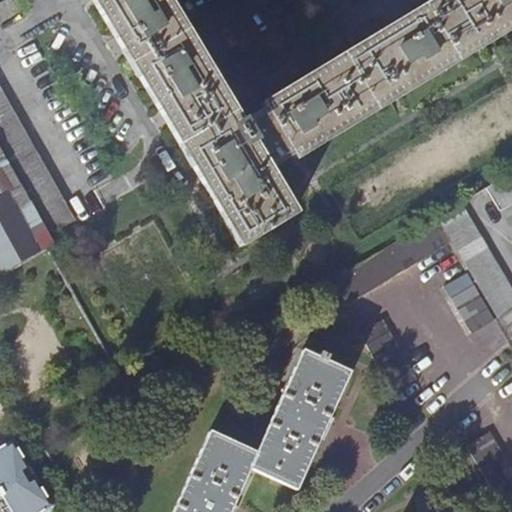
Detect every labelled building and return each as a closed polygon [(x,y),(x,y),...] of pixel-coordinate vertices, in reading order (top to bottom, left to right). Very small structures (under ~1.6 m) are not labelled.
[(291,161),(511,29),(511,0),(434,0),(258,106),(262,112),(239,125),(164,0),(89,0),(236,249),(293,216),(265,168),(287,155),(291,161)] [(0,143),(51,233),(74,219),(0,88),(0,143)] [(511,169),(482,188),(497,212),(511,202),(511,169)] [(0,195),(0,270),(1,273),(38,252),(6,192),(0,195)] [(511,297),(456,203),(432,218),(434,222),(448,244),(465,274),(493,322),(511,311),(511,297)] [(346,306),(448,244),(434,222),(333,283),(346,306)] [(470,336),(493,322),(465,274),(442,288),(470,336)] [(380,321),(357,334),(391,393),(413,381),(380,321)] [(326,356),(319,353),(317,358),(300,351),(254,453),(208,432),(171,511),(229,511),(249,469),(295,491),(349,372),(324,362),(326,356)] [(511,511),(511,476),(487,434),(465,447),(502,511),(511,511)]
